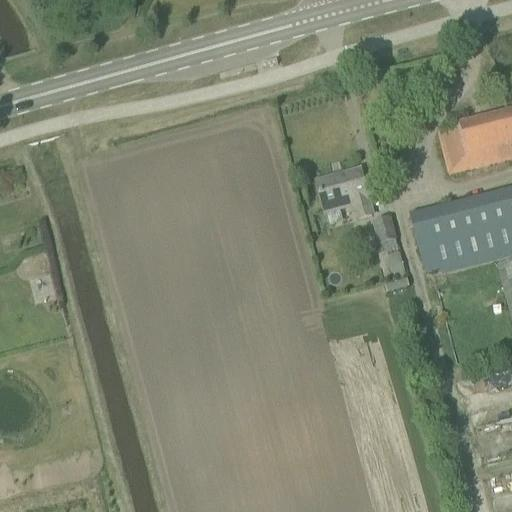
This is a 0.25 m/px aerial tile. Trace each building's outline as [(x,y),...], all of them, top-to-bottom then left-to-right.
[(511,113),(458,127),(459,129),(437,134),(442,154),(448,177),(511,162),(511,113)] [(316,186),(322,205),(324,214),(337,211),(337,209),(349,205),(350,207),(353,221),(372,216),(368,202),(360,174),(316,186)] [(511,195),(407,222),(421,277),(439,273),(440,278),(511,259),(511,195)] [(387,221),(374,224),(380,246),(393,243),(387,221)] [(44,256),(25,259),(27,276),(47,274),(44,256)] [(511,265),(496,270),(511,331),(511,265)]
